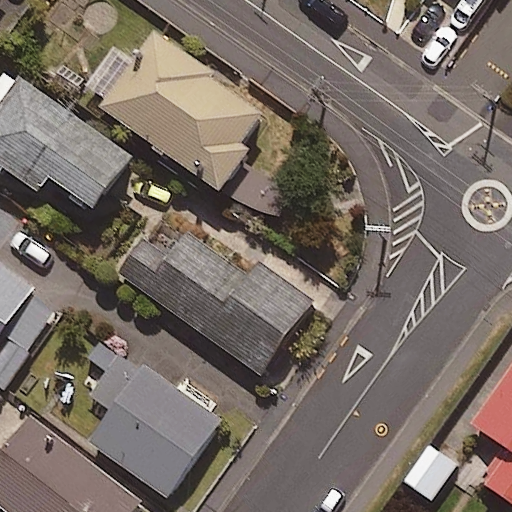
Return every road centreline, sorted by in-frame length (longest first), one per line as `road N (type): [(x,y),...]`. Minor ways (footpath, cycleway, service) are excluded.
road 1 (residential): [(461,249),(281,511)]
road 2 (residential): [(459,166),(410,120),(239,0)]
